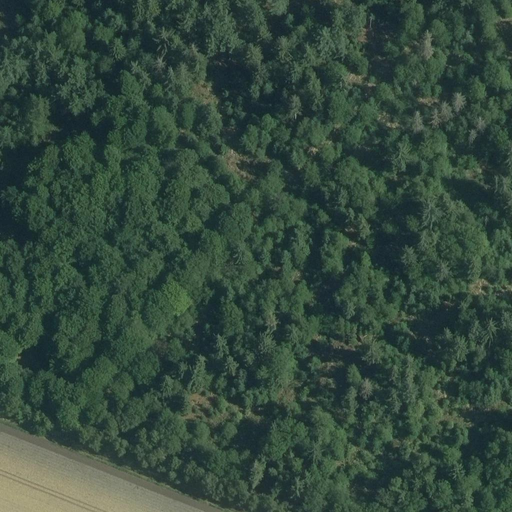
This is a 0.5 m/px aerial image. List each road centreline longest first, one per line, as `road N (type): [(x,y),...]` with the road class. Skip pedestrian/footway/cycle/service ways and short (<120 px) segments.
road 1 (track): [(73,426),(450,0)]
road 2 (track): [(308,511),(0,397)]
road 3 (track): [(37,0),(254,221)]
